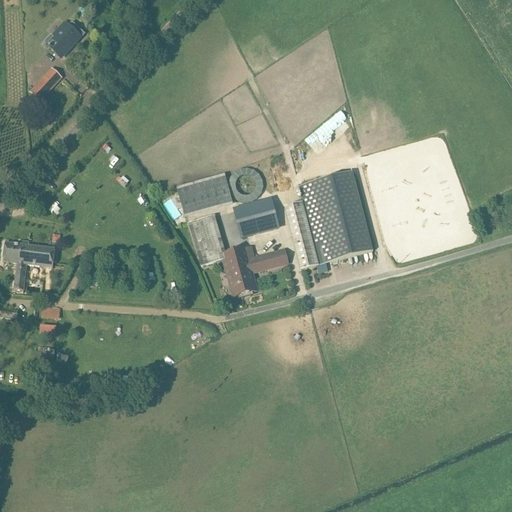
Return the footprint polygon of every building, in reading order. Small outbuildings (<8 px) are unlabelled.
[(51,35),(44,44),(49,48),(48,48),(50,50),(60,59),(78,39),(80,41),(86,35),(72,23),(56,40),(51,35)] [(41,82),(31,93),(40,102),(51,91),(61,79),(57,75),(52,71),(41,82)] [(311,135),(296,147),(306,160),(317,152),(313,146),(318,142),(329,135),(323,126),(311,135)] [(352,174),(299,188),(303,203),(302,204),(318,267),(373,253),(352,174)] [(225,177),(177,190),(183,213),(231,200),(225,177)] [(231,200),(183,213),(186,221),(233,208),(231,200)] [(271,203),(234,212),(242,239),(251,236),(246,219),(264,215),(269,232),(278,229),(271,203)] [(318,267),(302,204),(284,208),(301,272),(318,267)] [(264,215),(246,219),(251,236),(269,232),(264,215)] [(212,218),(197,223),(205,250),(219,246),(212,218)] [(205,250),(197,223),(188,225),(201,267),(210,265),(205,250)] [(22,247),(6,244),(3,264),(17,265),(14,291),(25,292),(28,267),(54,270),(57,250),(22,245),(22,247)] [(219,246),(205,250),(210,265),(223,261),(222,257),(223,257),(222,257),(219,246)] [(223,257),(222,257),(223,261),(233,299),(257,292),(252,275),(287,266),(288,266),(284,251),(254,259),(251,250),(246,251),(244,251),(245,251),(223,257)] [(0,308),(0,319),(14,322),(17,322),(18,311),(15,311),(0,308)] [(59,322),(61,310),(48,308),(47,319),(59,322)] [(39,326),(39,338),(56,338),(57,326),(39,326)]
